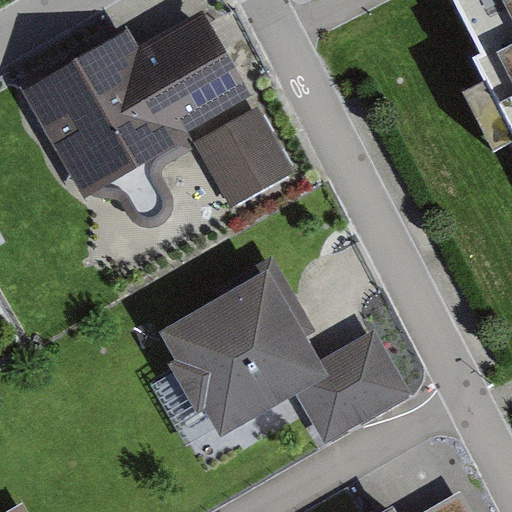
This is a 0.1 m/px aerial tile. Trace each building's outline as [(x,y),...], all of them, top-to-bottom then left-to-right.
[(511,0),(444,0),(479,67),(469,72),(511,155),(511,0)] [(133,40),(22,96),(86,206),(93,202),(116,205),(121,208),(124,212),(128,221),(134,228),(141,232),(150,234),(161,232),(169,226),(173,214),(173,203),(171,194),(166,186),(164,179),(165,174),(169,169),(195,156),(187,146),(192,143),(190,137),(254,101),(206,18),(140,54),(133,40)] [(296,177),(260,112),(196,147),(233,212),(296,177)] [(268,281),(161,343),(176,369),(169,374),(199,425),(208,420),(222,445),(301,400),(328,448),(411,400),(377,340),(321,372),(268,281)] [(472,511),(463,495),(432,511),(472,511)]
